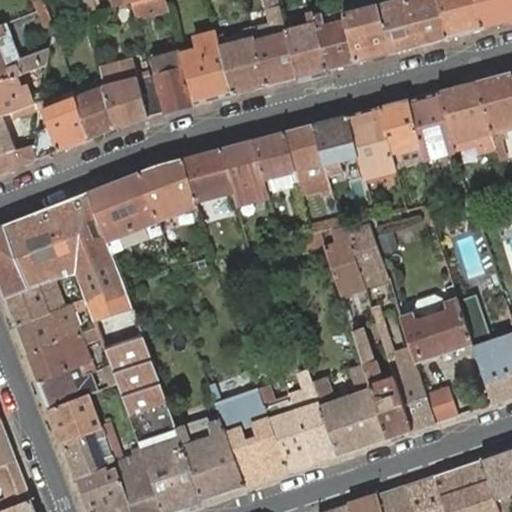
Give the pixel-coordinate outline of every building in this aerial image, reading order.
[(168,0),(143,0),(133,3),(136,16),(170,7),(168,0)] [(284,22),(278,0),(270,0),(266,1),(272,25),(253,30),(255,38),(256,41),(268,86),(299,77),(287,33),(284,22)] [(378,0),(350,0),(351,5),(343,6),(344,9),(346,15),(347,19),(352,38),(358,62),(392,53),(386,29),(380,6),(378,0)] [(409,0),(403,0),(404,0),(388,4),(386,0),(378,0),(380,6),(386,29),(392,53),(421,45),(409,0)] [(409,0),(421,45),(450,38),(440,0),(409,0)] [(440,0),(450,38),(486,28),(478,0),(440,0)] [(511,0),(478,0),(486,28),(511,21),(511,0)] [(96,1),(73,7),(77,18),(85,16),(87,16),(99,13),(96,1)] [(45,28),(54,24),(46,3),(37,6),(39,10),(45,28)] [(322,7),(313,9),(315,13),(315,16),(329,70),(358,62),(352,38),(347,19),(327,25),(324,14),(322,7)] [(346,15),(344,9),(324,14),(327,25),(347,19),(346,15)] [(292,20),(284,22),(287,33),(299,77),(329,70),(315,16),(315,13),(307,15),(311,27),(295,31),(292,20)] [(85,16),(77,18),(71,20),(74,32),(89,28),(85,16)] [(48,63),(50,48),(22,59),(10,29),(12,29),(9,22),(0,25),(0,80),(18,74),(48,63)] [(225,36),(219,38),(220,40),(222,48),(223,53),(234,94),(268,86),(256,41),(255,38),(253,30),(253,29),(245,31),(247,41),(228,46),(225,36)] [(245,31),(225,36),(228,46),(247,41),(245,31)] [(222,48),(220,40),(200,45),(201,51),(203,58),(223,53),(222,48)] [(201,51),(182,55),(186,70),(195,105),(234,94),(223,53),(203,58),(201,51)] [(135,66),(110,73),(113,85),(138,79),(135,66)] [(167,112),(195,105),(186,70),(158,77),(167,112)] [(497,148),(501,161),(507,160),(500,131),(511,127),(511,72),(479,81),(493,130),(493,133),(497,148)] [(110,73),(102,74),(103,78),(106,87),(106,88),(116,128),(143,118),(149,117),(162,113),(152,76),(140,78),(138,79),(113,85),(110,73)] [(38,104),(41,102),(42,102),(44,90),(34,94),(31,95),(27,84),(23,86),(18,74),(0,80),(0,117),(5,116),(38,104)] [(80,90),(76,92),(76,93),(78,99),(89,139),(116,128),(106,88),(106,87),(103,78),(97,81),(100,91),(82,98),(80,90)] [(79,88),(80,90),(82,98),(100,91),(97,81),(79,88)] [(484,151),(497,148),(493,133),(493,130),(479,81),(441,91),(454,140),(471,136),(480,142),(482,142),(484,151)] [(425,157),(456,149),(454,140),(441,91),(410,99),(422,144),(424,151),(425,157)] [(78,99),(76,93),(62,98),(64,104),(45,112),(47,118),(60,150),(89,139),(78,99)] [(43,109),(45,112),(64,104),(62,98),(42,106),(43,109)] [(416,153),(424,151),(422,144),(410,99),(380,107),(393,152),(395,159),(402,157),(400,150),(414,146),(416,153)] [(0,153),(17,149),(7,123),(40,110),(43,109),(42,106),(41,102),(38,104),(5,116),(0,117),(0,153)] [(365,176),(397,168),(395,159),(393,152),(380,107),(349,116),(360,156),(365,176)] [(36,160),(60,150),(47,118),(45,112),(43,109),(40,110),(39,118),(36,145),(17,149),(0,153),(0,173),(2,173),(36,160)] [(341,161),(360,156),(349,116),(316,124),(326,161),(326,165),(329,172),(343,169),(341,161)] [(316,124),(286,132),(297,169),(297,170),(300,182),(303,194),(332,185),(329,172),(326,165),(326,161),(316,124)] [(286,132),(255,140),(265,179),(267,183),(269,191),(276,188),(273,177),(289,172),(292,184),(300,182),(297,170),(297,169),(286,132)] [(255,140),(224,148),(235,190),(235,192),(239,205),(270,197),(269,191),(267,183),(265,179),(255,140)] [(400,150),(402,157),(416,153),(414,146),(400,150)] [(224,148),(185,159),(196,200),(235,190),(224,148)] [(160,165),(140,173),(159,220),(198,205),(196,200),(185,159),(160,165)] [(273,177),(276,188),(292,184),(289,172),(273,177)] [(90,192),(113,252),(125,247),(120,235),(148,224),(153,237),(164,233),(159,220),(140,173),(115,182),(90,192)] [(105,347),(143,334),(129,294),(124,281),(113,252),(90,192),(48,208),(42,211),(66,277),(79,273),(88,299),(91,306),(99,328),(101,335),(105,347)] [(0,279),(7,297),(31,288),(50,281),(66,277),(42,211),(7,224),(0,226),(0,279)] [(321,231),(343,225),(340,216),(311,224),(313,233),(321,231)] [(120,235),(125,247),(153,237),(148,224),(120,235)] [(366,286),(389,278),(372,225),(348,233),(366,286)] [(367,289),(366,286),(348,233),(346,227),(335,231),(339,244),(327,249),(343,297),(367,289)] [(391,227),(380,231),(384,244),(395,241),(391,227)] [(313,233),(301,236),(306,252),(327,247),(321,231),(313,233)] [(266,245),(250,249),(253,259),(269,255),(266,245)] [(7,297),(18,326),(61,309),(50,281),(31,288),(7,297)] [(418,364),(475,343),(473,338),(459,297),(446,301),(443,292),(434,287),(416,293),(412,302),(415,311),(402,316),(412,348),(417,362),(418,364)] [(18,326),(29,355),(82,334),(74,313),(91,306),(88,299),(61,309),(18,326)] [(413,430),(437,423),(427,394),(418,364),(417,362),(412,348),(397,353),(380,306),(373,308),(375,314),(383,338),(386,344),(388,353),(396,378),(413,430)] [(495,403),(511,397),(511,324),(508,326),(511,334),(482,343),(479,336),(473,338),(475,343),(495,403)] [(85,341),(101,335),(99,328),(82,334),(29,355),(40,381),(80,365),(84,375),(93,372),(88,362),(92,360),(85,341)] [(390,438),(413,430),(396,378),(385,382),(378,362),(376,363),(364,328),(355,331),(360,347),(365,364),(390,438)] [(165,511),(169,511),(204,501),(182,439),(178,429),(169,404),(143,334),(105,347),(112,364),(119,383),(132,418),(142,446),(144,453),(165,511)] [(388,353),(386,344),(383,338),(377,341),(382,355),(388,353)] [(119,383),(112,364),(104,367),(111,386),(119,383)] [(314,383),(316,388),(339,455),(390,438),(365,364),(353,368),(358,383),(332,392),(327,378),(314,383)] [(40,381),(50,409),(90,395),(99,391),(96,382),(88,385),(84,375),(80,365),(40,381)] [(291,398),(314,464),(339,455),(316,388),(314,383),(309,369),(299,373),(305,390),(290,396),(291,398)] [(437,423),(460,415),(451,386),(427,394),(437,423)] [(223,420),(247,486),(290,472),(265,406),(229,419),(220,392),(213,394),(223,420)] [(265,406),(290,472),(314,464),(291,398),(275,403),(272,394),(262,398),(265,406)] [(102,427),(101,425),(90,395),(50,409),(58,430),(63,442),(78,437),(102,427)] [(204,501),(247,486),(223,420),(214,424),(218,438),(193,447),(186,426),(178,429),(182,439),(204,501)] [(0,464),(16,458),(2,421),(0,421),(0,464)] [(132,511),(165,511),(144,453),(142,446),(132,450),(137,462),(126,466),(116,440),(117,440),(110,421),(101,425),(102,427),(106,437),(112,455),(116,466),(120,478),(132,511)] [(63,442),(77,478),(91,473),(100,470),(108,467),(109,468),(116,466),(112,455),(105,458),(98,440),(106,437),(102,427),(78,437),(63,442)] [(105,458),(112,455),(106,437),(98,440),(105,458)] [(511,449),(484,460),(497,499),(501,511),(511,511),(511,495),(511,494),(511,493),(511,449)] [(28,491),(16,458),(0,464),(0,482),(2,481),(9,498),(28,491)] [(484,460),(436,475),(448,511),(501,511),(497,499),(484,460)] [(106,484),(120,478),(116,466),(109,468),(108,467),(100,470),(102,475),(106,484)] [(132,511),(120,478),(106,484),(102,475),(93,478),(91,473),(77,478),(89,511),(132,511)] [(448,511),(436,475),(407,485),(416,511),(448,511)] [(416,511),(407,485),(379,495),(385,511),(416,511)] [(36,511),(32,500),(28,491),(9,498),(12,506),(0,510),(0,511),(36,511)] [(385,511),(379,495),(351,504),(353,511),(385,511)]
